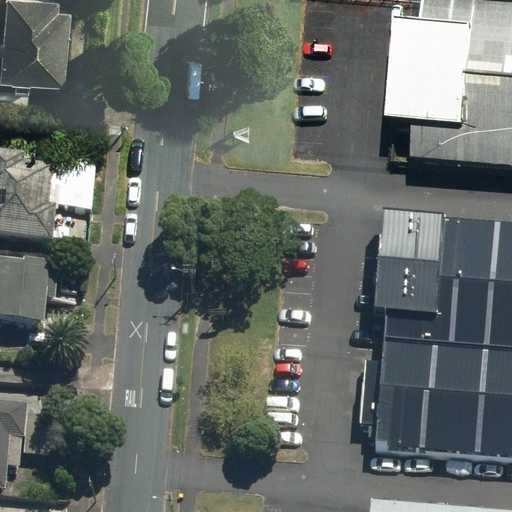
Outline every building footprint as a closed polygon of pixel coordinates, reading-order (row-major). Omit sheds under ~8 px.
[(61,0),(9,0),(3,78),(67,84),(74,9),(61,8),(61,0)] [(511,22),(420,17),(410,186),(511,191),(511,22)] [(51,212),(56,173),(27,170),(28,161),(0,157),(0,241),(55,248),(59,213),(51,212)] [(511,246),(385,239),(377,369),(511,376),(511,246)] [(12,266),(0,265),(0,326),(47,330),(49,305),(58,306),(61,268),(13,264),(12,266)] [(511,376),(377,369),(371,474),(511,482),(511,376)] [(30,409),(0,406),(0,495),(8,496),(10,471),(22,472),(24,443),(27,443),(30,409)]
